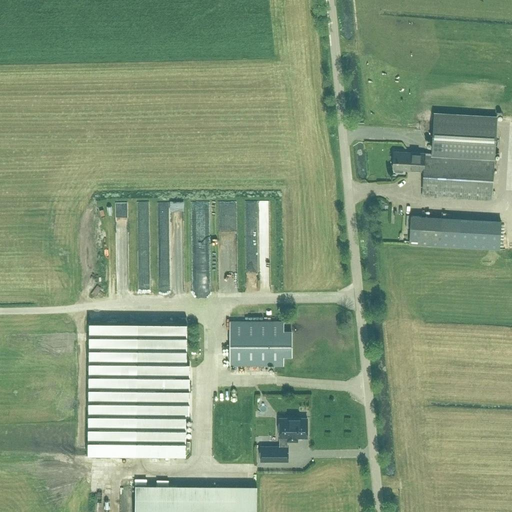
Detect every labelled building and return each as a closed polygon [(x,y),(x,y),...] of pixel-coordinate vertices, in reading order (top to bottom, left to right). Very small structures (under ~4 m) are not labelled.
[(417,151),(393,150),(392,168),(407,169),(407,170),(416,170),(416,167),(423,168),(421,195),(491,199),(496,115),(437,111),(434,152),(424,152),(424,156),(416,155),(417,151)] [(266,202),(245,202),(245,230),(249,230),(249,234),(256,234),(256,238),(267,238),(266,202)] [(170,221),(170,213),(159,214),(160,222),(170,221)] [(461,216),(411,213),(410,242),(460,245),(461,216)] [(230,365),(283,365),(283,355),(291,355),(291,330),(283,330),(283,321),(230,320),(230,365)] [(88,454),(185,455),(185,415),(188,415),(189,361),(185,361),(186,322),(90,321),(88,454)] [(309,418),(281,418),(281,437),(289,437),(289,439),(299,439),(299,437),(309,437),(309,418)] [(260,460),(287,460),(287,446),(260,446),(260,460)] [(91,464),(91,480),(131,479),(131,472),(120,472),(120,465),(135,465),(135,463),(91,464)] [(254,511),(256,481),(134,480),(133,511),(254,511)]
